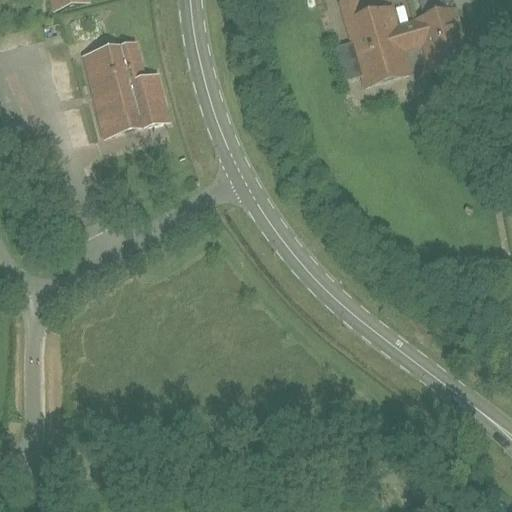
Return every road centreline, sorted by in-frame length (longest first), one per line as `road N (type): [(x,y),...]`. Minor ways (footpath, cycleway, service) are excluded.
road 1 (unclassified): [(29,477),(424,475)]
road 2 (primary): [(511,437),(341,306),(281,241),(241,179)]
road 3 (unclassified): [(241,179),(28,307)]
road 4 (primary): [(241,179),(209,102),(189,0)]
road 5 (unclassified): [(29,477),(28,307)]
